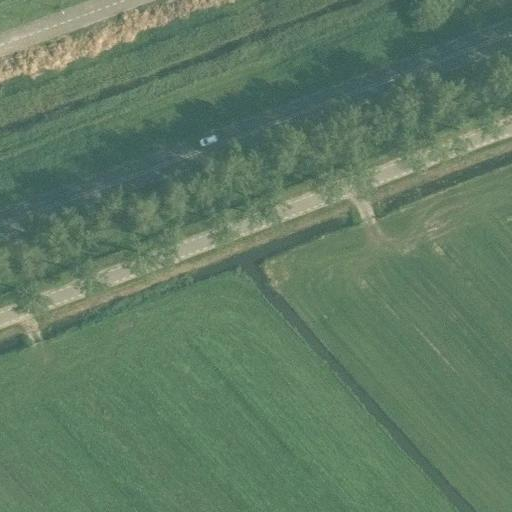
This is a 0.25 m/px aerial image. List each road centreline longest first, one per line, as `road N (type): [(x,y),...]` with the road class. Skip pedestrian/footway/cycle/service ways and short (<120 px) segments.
road 1 (primary): [(0,230),(511,36)]
road 2 (unclassified): [(0,319),(511,128)]
